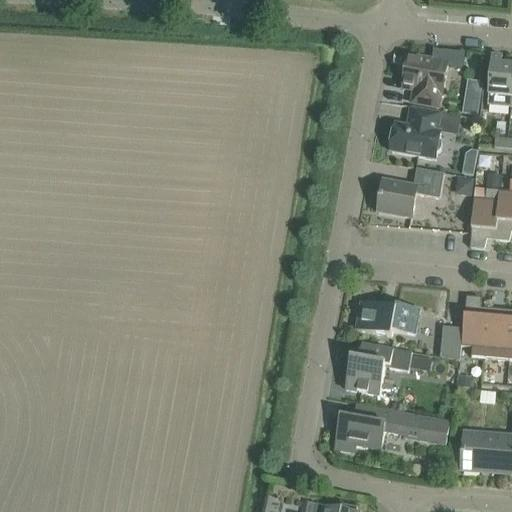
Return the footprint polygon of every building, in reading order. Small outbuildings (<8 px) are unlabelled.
[(408,58),(402,90),(414,92),(412,105),(438,109),(440,97),(443,98),(448,68),(462,71),(464,55),(430,51),(428,61),(408,58)] [(511,96),(511,67),(502,67),(503,59),(492,58),(488,97),(511,99),(511,96)] [(396,127),(395,134),(392,133),(390,136),(389,140),(389,143),(390,147),(392,147),(391,154),(436,162),(437,155),(439,155),(441,152),(442,149),(442,146),(442,142),(439,142),(440,135),(437,134),(441,114),(411,109),(408,123),(411,124),(410,129),(396,127)] [(507,151),(508,141),(495,140),(495,150),(507,151)] [(384,183),(378,215),(412,221),(416,197),(440,201),(444,176),(417,171),(414,189),(384,183)] [(511,183),(511,184),(510,194),(496,192),(492,237),(495,237),(495,242),(509,244),(511,231),(511,183)] [(492,237),(496,192),(486,191),(485,201),(475,201),(470,250),(484,251),(488,236),(492,237)] [(481,360),(485,316),(482,316),(481,300),(466,299),(464,331),(461,349),(473,350),(472,360),(481,360)] [(361,305),(356,333),(392,339),(393,334),(415,338),(420,312),(396,307),(396,311),(361,305)] [(509,363),(511,333),(511,318),(506,318),(505,312),(489,311),(489,316),(485,316),(481,360),(509,363)] [(461,349),(464,331),(443,329),(440,360),(460,363),(461,349)] [(351,360),(346,392),(380,398),(385,370),(409,374),(410,370),(412,358),(412,355),(362,346),(359,362),(351,360)] [(412,358),(410,370),(422,372),(424,359),(412,358)] [(450,424),(411,417),(357,407),(357,409),(361,409),(359,422),(342,419),(339,432),(338,431),(335,452),(355,456),(356,449),(381,453),(384,434),(405,438),(404,441),(445,448),(450,424)] [(511,438),(464,435),(461,473),(483,475),(483,471),(492,472),(492,475),(511,476),(511,438)]
